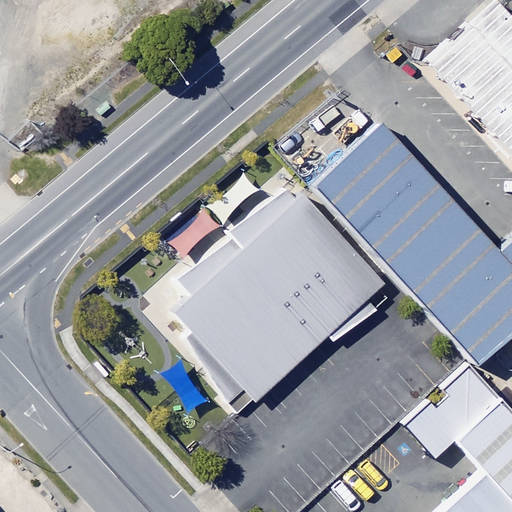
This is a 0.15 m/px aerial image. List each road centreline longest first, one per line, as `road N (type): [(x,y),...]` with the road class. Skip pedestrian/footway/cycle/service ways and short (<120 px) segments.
road 1 (tertiary): [(0,276),(331,0)]
road 2 (unclassified): [(0,349),(147,511)]
